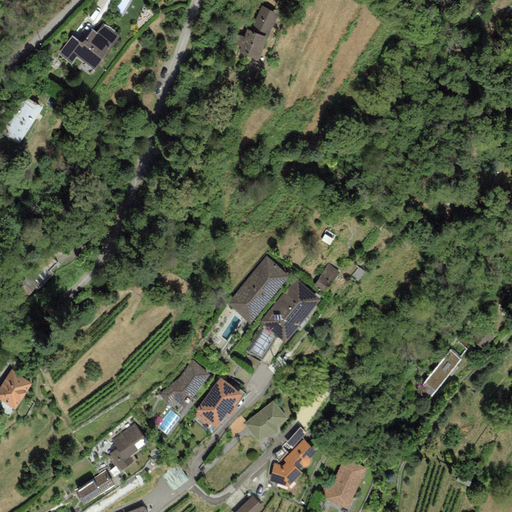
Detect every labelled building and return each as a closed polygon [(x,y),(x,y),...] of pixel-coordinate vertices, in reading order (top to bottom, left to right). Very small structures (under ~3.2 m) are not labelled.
[(278,10),(261,4),(251,26),(247,26),(240,49),(261,55),(268,32),(278,10)] [(82,40),(72,32),(59,49),(73,60),(79,53),(94,65),(119,32),(103,20),(96,30),(92,27),(82,40)] [(7,130),(23,140),(45,107),(29,97),(7,130)] [(58,261),(46,252),(28,273),(17,285),(28,294),(35,284),(40,287),(51,274),(49,272),(58,261)] [(228,302),(249,319),(288,270),(266,253),(228,302)] [(339,271),(328,263),(314,282),(325,290),(339,271)] [(320,295),(296,276),(261,320),(285,339),(320,295)] [(470,340),(477,347),(487,336),(480,329),(470,340)] [(419,387),(428,394),(456,358),(446,351),(419,387)] [(209,368),(192,358),(179,377),(158,393),(167,403),(177,410),(183,402),(185,403),(209,368)] [(31,378),(11,367),(0,385),(0,396),(15,405),(31,378)] [(241,389),(220,374),(196,407),(198,408),(194,414),(207,423),(211,418),(216,421),(226,408),(229,410),(236,400),(234,399),(241,389)] [(288,413),(273,397),(244,423),(259,440),(267,433),(278,430),(277,422),(288,413)] [(134,421),(112,439),(117,445),(109,451),(111,454),(109,456),(119,468),(133,457),(129,452),(147,437),(134,421)] [(303,436),(283,458),(286,460),(293,459),(299,465),(302,462),(304,462),(305,462),(306,462),(308,461),(309,459),(310,458),(311,457),(310,455),(310,454),(316,448),(303,436)] [(366,464),(344,455),(332,480),(330,481),(327,482),(324,485),(323,488),(323,492),(324,495),(326,497),(347,506),(366,464)] [(282,463),(274,462),(270,478),(287,482),(302,468),(299,465),(293,459),(286,460),(282,463)] [(78,487),(75,489),(83,502),(114,483),(105,469),(93,477),(93,476),(77,486),(78,487)] [(459,471),(455,481),(465,485),(469,476),(459,471)] [(233,511),(254,511),(264,503),(252,494),(233,511)]
